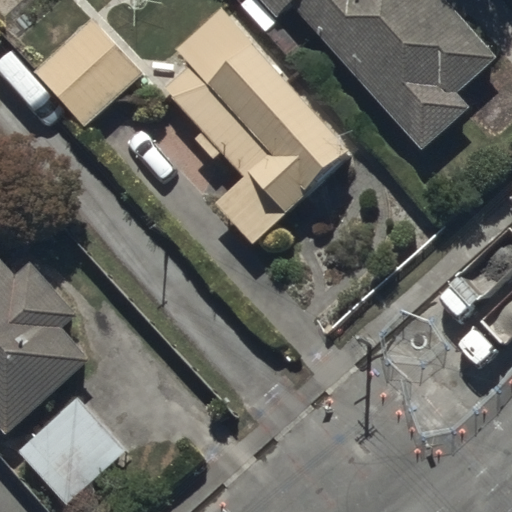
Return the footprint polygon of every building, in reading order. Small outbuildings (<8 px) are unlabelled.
[(262,0),(284,23),(300,9),(431,151),(474,111),(462,98),(503,61),(446,0),(262,0)] [(361,155),(227,9),(183,50),(200,68),(172,93),(208,132),(198,141),(221,166),(231,156),(252,180),(219,210),(256,251),(361,155)] [(149,74),(98,20),(39,75),(91,129),(149,74)] [(0,423),(13,438),(98,362),(71,332),(88,317),(42,265),(25,280),(0,251),(0,423)] [(134,453),(85,399),(24,454),(73,508),(134,453)]
